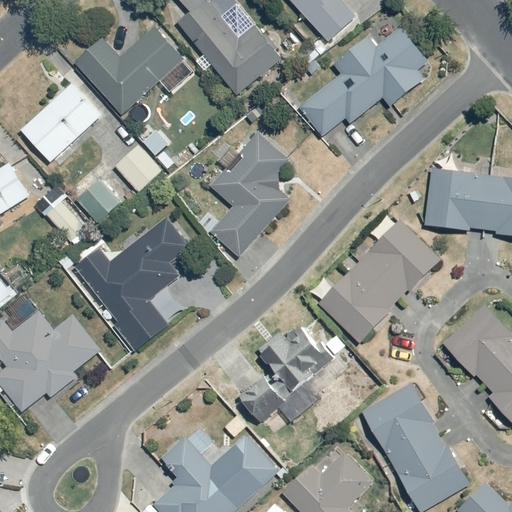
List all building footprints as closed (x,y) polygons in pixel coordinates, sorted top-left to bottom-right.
[(180,0),(191,13),(178,23),(239,94),(286,57),(241,4),(224,17),(209,1),(210,0),(180,0)] [(291,0),(332,43),(359,17),(344,0),(291,0)] [(105,38),(77,62),(124,116),(187,59),(157,26),(123,56),(105,38)] [(338,78),(302,107),(325,136),(348,120),(352,124),(385,98),(393,107),(429,80),(423,72),(434,63),(402,27),(379,45),(371,35),(339,62),(338,78)] [(104,114),(73,82),(21,130),(52,163),(104,114)] [(144,142),(158,157),(169,169),(178,161),(167,149),(171,146),(156,130),(144,142)] [(291,160),(259,133),(211,186),(234,207),(212,233),(244,259),(294,202),(281,189),(280,173),(291,160)] [(164,172),(139,144),(117,165),(141,192),(164,172)] [(0,216),(32,196),(10,162),(0,168),(0,216)] [(511,177),(433,169),(426,227),(469,233),(471,225),(501,229),(501,236),(511,236),(511,177)] [(123,204),(104,180),(80,200),(99,224),(123,204)] [(54,190),(39,204),(76,246),(92,232),(54,190)] [(101,248),(77,267),(141,350),(171,326),(150,300),(183,276),(171,264),(192,248),(167,218),(111,260),(101,248)] [(402,220),(320,305),(362,345),(393,312),(389,308),(409,289),(413,293),(444,259),(402,220)] [(0,270),(0,305),(17,291),(0,270)] [(511,331),(487,305),(443,345),(472,380),(478,375),(497,395),(493,400),(511,420),(511,331)] [(0,374),(0,382),(25,412),(48,395),(52,398),(79,377),(76,373),(104,350),(76,314),(57,329),(43,311),(15,332),(5,320),(0,323),(0,357),(8,368),(0,374)] [(316,345),(302,327),(286,339),(281,333),(260,351),(274,370),(240,395),(260,424),(339,358),(324,341),(316,345)] [(415,382),(363,412),(420,511),(425,511),(473,485),(449,446),(445,448),(433,424),(437,422),(415,382)] [(250,428),(238,416),(225,428),(237,440),(250,428)] [(211,465),(187,437),(161,458),(182,481),(157,503),(165,511),(236,511),(280,471),(249,433),(211,465)] [(313,465),(284,494),(300,511),(352,511),(350,509),(377,483),(345,453),(322,476),(313,465)] [(511,511),(511,504),(488,482),(458,511),(511,511)]
